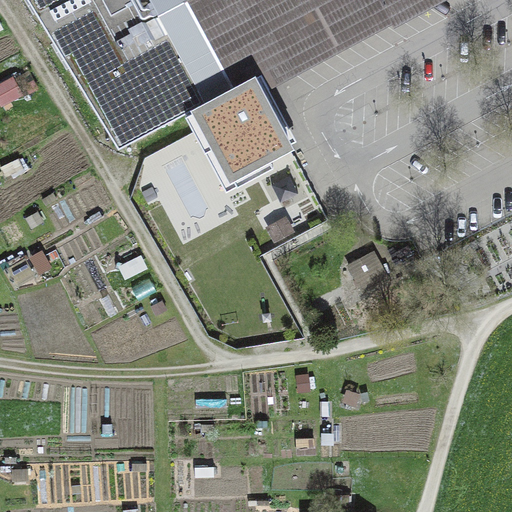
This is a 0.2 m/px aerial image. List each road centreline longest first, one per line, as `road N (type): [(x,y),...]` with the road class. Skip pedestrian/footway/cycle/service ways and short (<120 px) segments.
road 1 (track): [(0,366),(44,373),(226,367),(481,317)]
road 2 (unclassified): [(511,304),(481,317),(424,511)]
